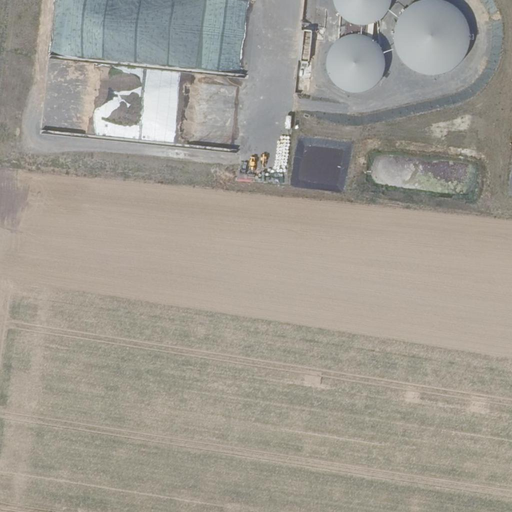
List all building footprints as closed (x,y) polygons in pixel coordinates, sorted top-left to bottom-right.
[(333,0),(338,12),(330,15),(328,27),(341,30),(340,30),(349,31),(354,29),(372,33),(374,22),(387,17),(390,0),(333,0)] [(409,3),(409,73),(465,72),(465,3),(409,3)] [(327,47),(327,88),(380,89),(381,54),(360,53),(360,47),(327,47)] [(75,111),(73,133),(185,145),(201,141),(203,129),(202,125),(198,108),(199,100),(183,98),(193,96),(195,85),(192,72),(125,65),(100,71),(98,86),(95,86),(97,96),(97,101),(77,105),(76,115),(75,111)] [(345,139),(297,138),(297,147),(345,148),(345,139)]
